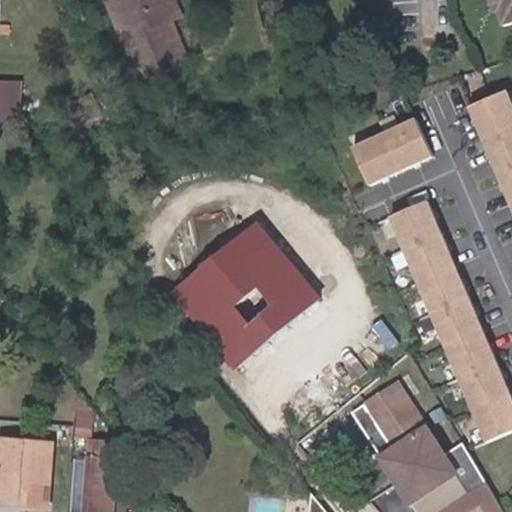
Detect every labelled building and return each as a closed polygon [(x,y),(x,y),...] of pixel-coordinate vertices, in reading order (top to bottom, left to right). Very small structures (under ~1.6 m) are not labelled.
[(139,45),(120,0),(109,5),(127,49),(139,45)] [(187,61),(171,21),(162,0),(120,0),(139,45),(127,49),(140,80),(187,61)] [(181,17),(174,0),(162,0),(171,21),(181,17)] [(503,12),(499,0),(489,0),(494,15),(501,13),(503,12)] [(511,0),(499,0),(503,12),(501,13),(505,26),(511,24),(511,0)] [(0,34),(10,35),(10,26),(0,25),(0,34)] [(307,61),(304,52),(296,55),(298,64),(307,61)] [(14,85),(0,84),(0,127),(12,128),(14,85)] [(511,100),(508,92),(470,108),(511,205),(511,100)] [(295,105),(293,93),(278,96),(281,108),(295,105)] [(435,158),(418,119),(353,148),(371,187),(435,158)] [(511,394),(430,201),(391,218),(487,444),(511,433),(511,394)] [(239,370),(321,302),(256,224),(174,293),(239,370)] [(0,331),(21,333),(22,325),(0,322),(0,331)] [(367,405),(399,384),(391,373),(359,394),(367,405)] [(382,458),(417,511),(447,511),(449,511),(463,502),(470,497),(445,456),(399,384),(367,405),(378,423),(385,420),(390,427),(384,431),(395,448),(382,458)] [(91,439),(93,420),(79,419),(77,438),(91,439)] [(390,427),(385,420),(378,423),(384,431),(390,427)] [(395,448),(384,431),(370,441),(382,458),(395,448)] [(0,504),(49,509),(54,445),(1,441),(0,460),(0,504)] [(445,456),(470,497),(489,485),(464,444),(445,456)] [(112,511),(117,462),(91,460),(86,511),(112,511)] [(449,511),(448,511),(504,511),(498,501),(489,485),(470,497),(463,502),(449,511)] [(327,511),(313,494),(310,511),(327,511)]
